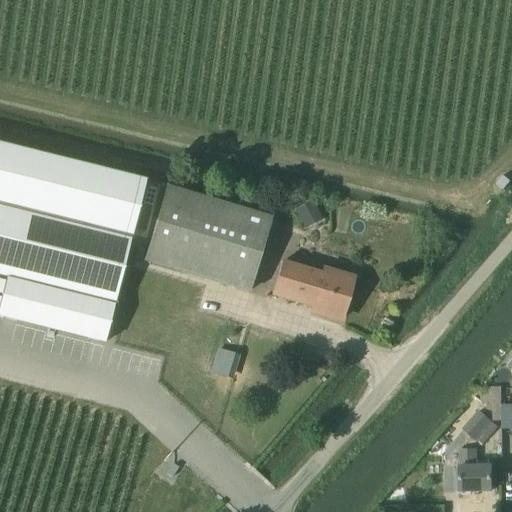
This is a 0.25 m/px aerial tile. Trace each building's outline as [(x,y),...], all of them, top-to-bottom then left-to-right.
[(0,145),(0,201),(131,234),(145,182),(0,145)] [(143,261),(182,273),(248,293),(250,290),(269,227),(272,218),(165,186),(143,261)] [(0,275),(4,276),(0,291),(0,317),(104,343),(120,281),(131,234),(0,201),(0,275)] [(269,227),(250,290),(313,308),(312,312),(341,320),(353,280),(324,271),(323,275),(291,265),(300,237),(269,227)] [(503,421),(501,387),(480,388),(481,405),(486,405),(487,418),(479,411),(462,430),(481,447),(498,428),(491,422),(503,421)] [(476,468),(476,451),(459,451),(459,492),(491,492),(491,467),(476,468)]
